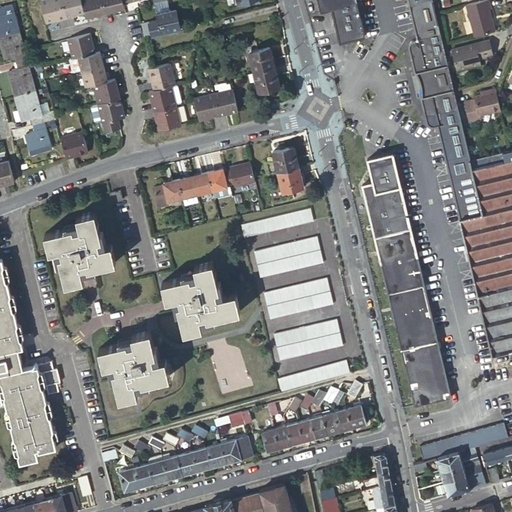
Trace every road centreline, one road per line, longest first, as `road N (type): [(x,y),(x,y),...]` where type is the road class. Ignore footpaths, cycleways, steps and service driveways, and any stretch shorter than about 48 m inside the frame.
road 1 (residential): [(320,111),(395,434)]
road 2 (residential): [(13,206),(47,337),(65,357),(108,511)]
road 3 (unclassified): [(367,99),(413,138),(476,392)]
road 4 (unknown): [(379,366),(91,449)]
road 5 (residential): [(395,434),(118,511)]
road 6 (residential): [(55,35),(115,19),(136,114),(131,161)]
road 7 (residential): [(131,161),(320,111)]
road 8 (unknown): [(292,12),(159,40)]
road 9 (residential): [(13,206),(131,161)]
